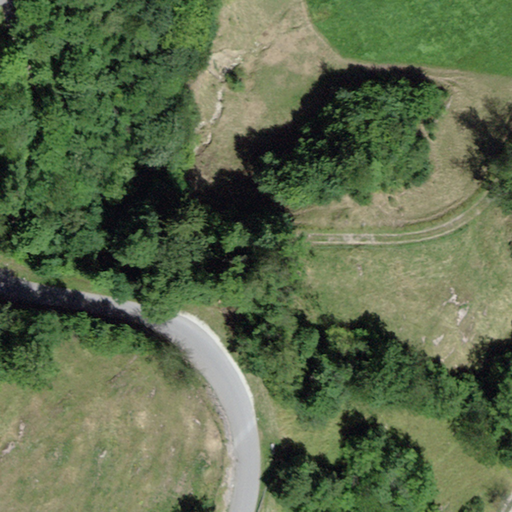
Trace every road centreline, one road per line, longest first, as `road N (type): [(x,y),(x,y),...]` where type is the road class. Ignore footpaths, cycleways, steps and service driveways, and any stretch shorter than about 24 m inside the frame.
road 1 (track): [(0,22),(35,91),(34,140),(17,194),(24,230),(48,249),(172,257),(225,243),(419,233),(475,208),(511,159)]
road 2 (unclassified): [(243,511),(251,463),(238,402),(188,331),(162,317),(0,279)]
